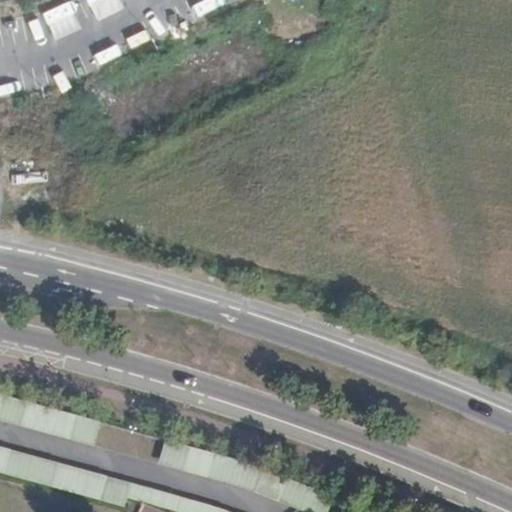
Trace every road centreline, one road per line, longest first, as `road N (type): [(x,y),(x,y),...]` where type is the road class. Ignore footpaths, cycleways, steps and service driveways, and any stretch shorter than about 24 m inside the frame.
road 1 (secondary): [(0,339),(317,432),(511,511)]
road 2 (secondary): [(511,418),(256,322),(0,252)]
